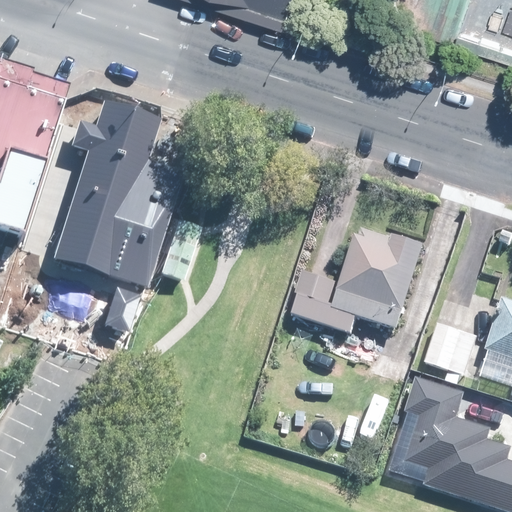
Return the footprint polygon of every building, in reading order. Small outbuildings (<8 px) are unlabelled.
[(201,0),(281,25),(285,14),(289,0),(201,0)] [(350,10),(351,0),(326,0),(326,4),(350,10)] [(467,0),(417,0),(408,30),(454,46),(455,44),(511,63),(511,52),(458,34),(459,29),(466,31),(476,3),(468,0),(467,0)] [(44,158),(49,143),(66,89),(28,77),(30,72),(0,62),(0,236),(15,241),(41,158),(44,158)] [(106,109),(55,267),(146,296),(183,180),(151,170),(165,128),(106,109)] [(183,282),(199,231),(174,223),(158,275),(183,282)] [(395,327),(422,242),(393,233),(391,235),(356,224),(338,281),(304,271),(291,313),(351,331),(356,314),(395,327)] [(445,300),(423,360),(471,378),(498,303),(474,294),(469,308),(445,300)] [(511,306),(503,303),(480,375),(482,375),(511,384),(511,306)] [(11,371),(20,377),(27,367),(18,361),(11,371)] [(456,421),(458,413),(464,396),(415,381),(405,414),(419,419),(405,465),(429,473),(424,488),(505,511),(511,511),(511,464),(507,463),(511,450),(508,449),(486,443),(489,434),(490,431),(456,421)]
